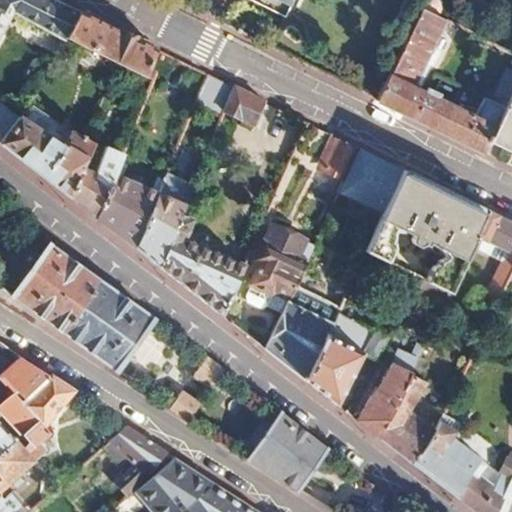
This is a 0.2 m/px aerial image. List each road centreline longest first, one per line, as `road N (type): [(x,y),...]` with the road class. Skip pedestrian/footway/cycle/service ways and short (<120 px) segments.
road 1 (residential): [(444,511),(0,168)]
road 2 (residential): [(110,0),(511,191)]
road 3 (residential): [(0,320),(291,511)]
